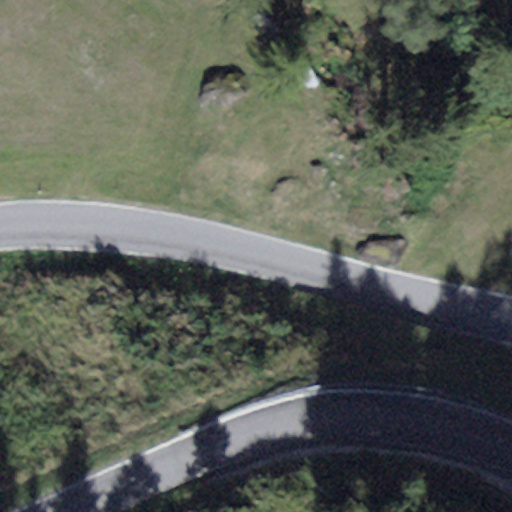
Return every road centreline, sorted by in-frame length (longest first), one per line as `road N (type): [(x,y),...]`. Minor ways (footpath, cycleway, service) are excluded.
road 1 (tertiary): [(0,224),(133,227),(511,320)]
road 2 (tertiary): [(511,456),(352,405),(289,415),(71,511)]
